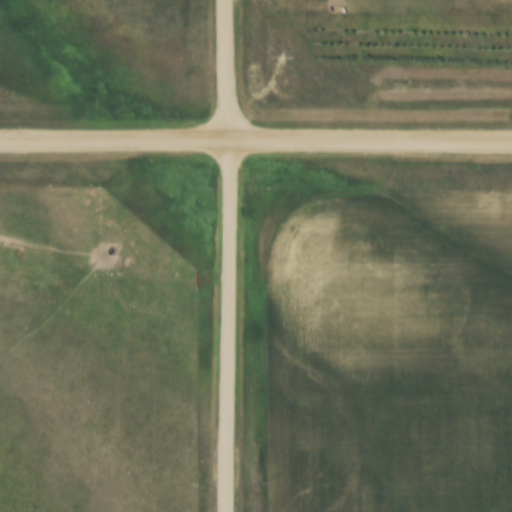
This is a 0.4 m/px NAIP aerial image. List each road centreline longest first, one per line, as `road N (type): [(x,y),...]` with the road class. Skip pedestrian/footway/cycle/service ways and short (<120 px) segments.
road 1 (residential): [(511,142),(0,139)]
road 2 (residential): [(224,0),(225,511)]
